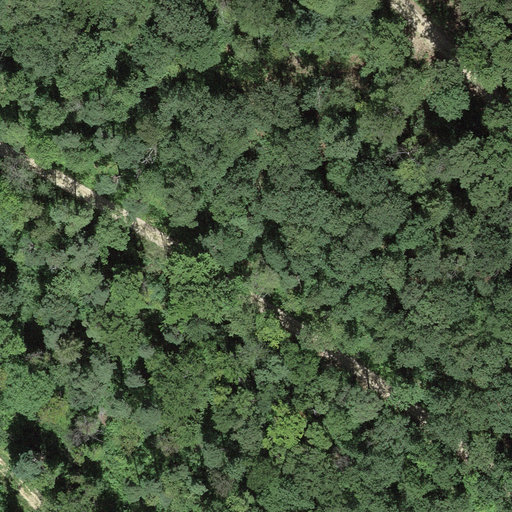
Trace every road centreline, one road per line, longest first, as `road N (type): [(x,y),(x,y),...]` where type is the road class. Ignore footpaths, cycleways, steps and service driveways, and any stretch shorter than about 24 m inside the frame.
road 1 (track): [(511,494),(253,297),(94,197),(0,149)]
road 2 (track): [(396,0),(511,127)]
